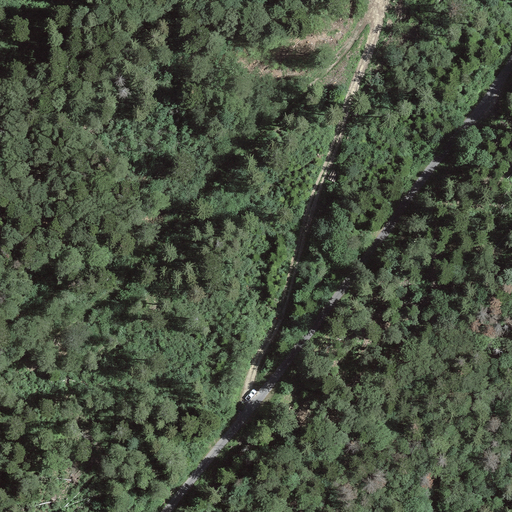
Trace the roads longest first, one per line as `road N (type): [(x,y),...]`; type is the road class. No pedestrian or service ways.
road 1 (unclassified): [(511,67),(168,511)]
road 2 (track): [(0,375),(144,253),(223,164),(309,91),(378,0)]
road 3 (track): [(224,444),(283,309),(383,0)]
